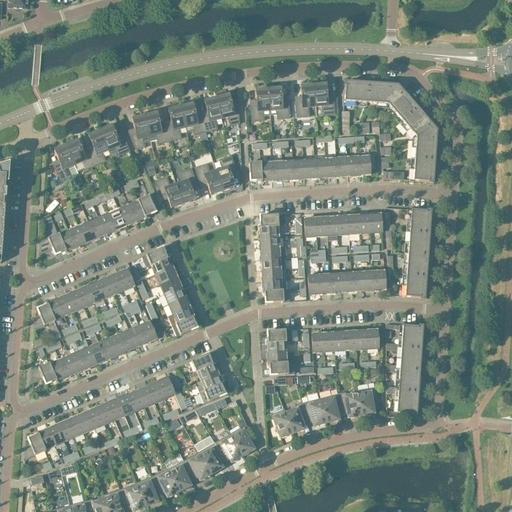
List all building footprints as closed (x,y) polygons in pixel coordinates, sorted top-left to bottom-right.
[(26,11),(26,0),(7,0),(7,10),(26,11)] [(344,96),(343,106),(344,106),(344,103),(354,103),(354,107),(355,107),(355,103),(365,104),(365,108),(367,86),(345,84),(344,96)] [(325,86),(312,87),(314,108),(321,107),(322,117),(334,115),(333,110),(337,110),(336,99),(332,99),(326,100),(326,96),(325,86)] [(367,86),(365,108),(366,108),(366,104),(376,105),(376,109),(377,105),(387,106),(385,109),(396,88),(367,86)] [(307,108),(314,108),(312,87),(300,88),(301,102),(295,103),(296,119),(308,118),(307,108)] [(396,88),(385,109),(385,110),(387,106),(401,122),(398,124),(398,125),(415,110),(404,96),(396,88)] [(267,91),(269,112),(276,111),(277,121),(289,119),(287,104),(280,104),(279,90),(267,91)] [(262,112),(269,112),(267,91),(255,92),(256,106),(250,107),(250,102),(249,102),(251,123),(263,122),(262,112)] [(238,125),(237,104),(236,104),(237,109),(231,110),(228,96),(216,99),(221,119),(227,118),(230,127),(238,125)] [(214,121),(221,119),(216,99),(204,102),(207,116),(201,118),(205,133),(216,130),(214,121)] [(205,133),(201,118),(195,119),(192,105),(180,108),(185,129),(191,127),(194,136),(205,133)] [(178,130),(185,129),(180,108),(167,111),(171,125),(165,127),(169,142),(180,139),(178,130)] [(415,110),(398,125),(399,125),(402,122),(415,138),(411,139),(411,140),(435,132),(415,110)] [(169,142),(165,127),(159,128),(156,114),(143,117),(149,137),(155,136),(157,145),(169,142)] [(142,139),(149,137),(143,117),(131,120),(135,134),(129,136),(127,131),(135,151),(144,148),(142,139)] [(99,132),(107,151),(114,148),(117,157),(129,153),(120,133),(120,134),(122,138),(116,140),(111,127),(99,132)] [(101,154),(107,151),(99,132),(88,137),(93,150),(88,152),(94,167),(105,163),(101,154)] [(410,159),(410,160),(432,161),(435,132),(411,140),(412,140),(415,139),(414,160),(410,159)] [(94,167),(88,152),(82,155),(76,142),(65,147),(73,166),(79,163),(83,172),(94,167)] [(67,168),(73,166),(65,147),(54,151),(59,165),(53,167),(59,182),(71,177),(67,168)] [(214,168),(222,192),(234,188),(229,174),(235,173),(236,177),(237,177),(230,157),(219,161),(222,170),(215,172),(214,168)] [(357,160),(358,178),(358,177),(369,176),(368,159),(357,160)] [(337,178),(347,178),(346,160),(335,161),(336,179),(337,179),(337,178)] [(358,178),(357,160),(346,160),(347,178),(358,177),(358,178)] [(409,181),(409,182),(431,183),(432,161),(410,160),(414,160),(412,181),(409,181)] [(336,179),(335,161),(324,162),(325,179),(336,178),(336,179)] [(315,180),(325,179),(324,162),(313,163),(314,181),(315,181),(315,180)] [(293,181),(304,180),(302,163),(292,164),(293,182),(293,181)] [(314,181),(313,163),(302,163),(304,180),(314,180),(314,181)] [(260,184),(261,184),(259,164),(248,164),(249,183),(260,182),(260,184)] [(271,183),(270,165),(260,166),(260,164),(259,164),(261,184),(261,183),(271,183)] [(293,182),(292,164),(281,165),(282,182),(293,181),(293,182)] [(222,192),(214,168),(213,168),(215,172),(209,174),(206,165),(194,169),(201,189),(200,184),(205,182),(210,196),(222,192)] [(273,182),(282,182),(281,165),(270,165),(271,183),(272,183),(273,184),(273,182)] [(174,181),(182,205),(194,202),(189,188),(195,186),(197,190),(190,171),(179,174),(182,183),(176,186),(174,181)] [(182,205),(174,181),(175,186),(169,188),(166,179),(154,183),(161,202),(160,198),(166,196),(170,209),(182,205)] [(130,184),(132,190),(138,187),(136,182),(130,184)] [(126,192),(132,190),(130,184),(123,187),(123,188),(124,187),(126,192)] [(110,193),(112,199),(118,196),(116,191),(117,190),(110,193)] [(106,201),(112,199),(110,193),(103,196),(104,196),(106,201)] [(137,201),(145,220),(146,220),(145,218),(155,214),(147,197),(137,201)] [(90,201),(92,207),(98,204),(96,199),(97,199),(97,198),(90,201)] [(65,201),(59,204),(62,210),(68,208),(65,201)] [(86,210),(92,207),(90,201),(83,204),(83,205),(84,204),(86,210)] [(145,221),(145,220),(137,201),(136,202),(137,203),(128,207),(135,225),(135,224),(135,223),(144,220),(145,221)] [(70,210),(72,216),(78,213),(76,208),(77,207),(70,210)] [(135,225),(128,207),(118,211),(125,228),(135,224),(135,225)] [(66,218),(72,216),(70,210),(63,213),(64,213),(66,218)] [(115,232),(125,228),(118,211),(108,215),(115,233),(116,233),(115,232)] [(405,233),(409,234),(427,235),(428,224),(429,213),(406,211),(406,212),(410,212),(409,223),(409,233),(405,233)] [(56,222),(62,220),(60,214),(53,217),(54,217),(56,222)] [(115,233),(108,215),(98,219),(105,236),(115,232),(115,233)] [(359,235),(370,235),(368,215),(368,216),(358,217),(359,235)] [(368,215),(370,235),(381,234),(380,216),(369,216),(369,215),(368,215)] [(46,225),(52,222),(49,216),(42,219),(43,218),(46,225)] [(257,229),(278,228),(277,216),(259,217),(259,228),(257,228),(257,229)] [(337,237),(348,236),(347,217),(347,218),(336,218),(337,237)] [(359,235),(358,217),(347,218),(347,217),(348,236),(359,235)] [(316,238),(326,237),(325,218),(325,219),(315,220),(315,219),(314,219),(316,238)] [(337,237),(336,218),(325,219),(325,218),(326,237),(337,237)] [(95,240),(105,236),(98,219),(88,224),(95,242),(95,241),(95,240)] [(304,239),(316,238),(314,219),(314,220),(303,221),(304,239)] [(95,242),(88,224),(78,228),(85,245),(95,241),(95,242)] [(75,249),(85,245),(78,228),(68,232),(75,250),(76,250),(75,249)] [(258,240),(277,238),(277,228),(278,228),(257,229),(257,230),(258,229),(259,239),(258,239),(258,240)] [(75,250),(68,232),(58,236),(58,235),(57,235),(65,254),(66,254),(66,253),(75,249),(75,250)] [(403,254),(403,255),(407,255),(426,256),(426,246),(427,235),(409,234),(408,244),(407,255),(403,254)] [(65,255),(65,254),(57,235),(40,243),(39,255),(51,250),(54,257),(64,253),(65,255)] [(260,250),(278,249),(277,238),(258,240),(259,240),(260,250)] [(162,249),(140,258),(145,269),(149,267),(168,259),(168,258),(166,259),(165,256),(162,249)] [(259,261),(279,260),(278,249),(260,250),(260,261),(259,261)] [(402,276),(406,277),(424,278),(425,267),(426,256),(407,255),(406,266),(406,276),(402,276)] [(155,276),(173,268),(172,269),(168,260),(169,259),(168,259),(149,267),(150,267),(151,267),(155,276)] [(284,270),(284,260),(279,260),(259,261),(260,261),(261,272),(279,271),(284,270)] [(131,274),(137,272),(134,266),(128,268),(131,274)] [(159,286),(176,279),(172,269),(173,269),(173,268),(155,276),(159,286)] [(133,288),(127,272),(126,271),(116,275),(116,274),(115,274),(123,292),(133,288)] [(261,283),(280,282),(279,271),(261,272),(262,283),(261,283)] [(137,272),(131,274),(134,282),(134,281),(139,278),(137,272)] [(373,293),(372,273),(361,274),(362,292),(373,292),(373,293)] [(372,273),(373,293),(373,292),(385,291),(383,273),(372,273)] [(113,296),(123,292),(115,274),(116,275),(106,279),(113,296)] [(352,293),(362,292),(361,274),(350,275),(352,294),(352,293)] [(352,294),(350,275),(340,276),(341,294),(351,293),(352,294)] [(330,296),(329,276),(318,277),(319,296),(320,296),(320,295),(330,295),(330,296)] [(330,295),(341,294),(340,276),(329,276),(330,296),(330,295)] [(319,296),(318,277),(307,278),(308,296),(319,295),(319,296)] [(400,297),(400,298),(423,300),(423,289),(424,278),(406,277),(405,287),(404,298),(400,297)] [(103,301),(113,296),(106,279),(96,284),(96,283),(95,283),(103,301)] [(163,296),(181,288),(180,289),(176,279),(159,286),(163,296)] [(261,294),(282,292),(286,292),(285,281),(280,282),(261,283),(262,283),(262,293),(261,293),(261,294)] [(93,305),(103,301),(95,283),(96,284),(86,288),(93,305)] [(140,294),(145,292),(142,285),(137,288),(137,287),(136,287),(140,294)] [(83,309),(93,305),(86,288),(76,292),(76,291),(75,291),(83,309)] [(167,306),(184,299),(180,289),(181,289),(181,288),(163,296),(167,306)] [(73,313),(83,309),(75,291),(76,292),(66,296),(73,313)] [(145,292),(140,294),(143,302),(142,301),(148,298),(145,292)] [(264,305),(283,304),(282,292),(261,294),(264,294),(264,305)] [(63,318),(73,313),(66,296),(56,301),(56,300),(55,300),(63,318)] [(184,299),(167,306),(172,316),(167,318),(190,308),(189,308),(184,299)] [(54,322),(63,318),(55,300),(56,301),(47,305),(46,304),(54,323),(54,322)] [(131,310),(137,307),(134,302),(128,304),(131,310)] [(33,332),(54,323),(46,304),(45,304),(46,306),(36,310),(39,317),(34,319),(33,332)] [(124,313),(131,310),(128,304),(122,307),(125,312),(124,313)] [(148,314),(154,312),(151,305),(145,308),(145,307),(148,314)] [(131,310),(133,316),(139,313),(137,308),(138,307),(137,307),(131,310)] [(190,308),(167,318),(171,328),(194,318),(193,318),(189,309),(190,308)] [(108,311),(110,317),(117,314),(116,314),(114,309),(108,311)] [(127,318),(133,316),(131,310),(124,313),(125,313),(127,318)] [(103,320),(110,317),(108,311),(102,314),(104,319),(103,320)] [(154,312),(148,314),(151,322),(151,320),(156,318),(154,312)] [(111,320),(114,326),(120,323),(117,318),(119,317),(118,317),(111,320)] [(88,320),(90,326),(97,323),(97,322),(96,323),(94,318),(88,320)] [(176,338),(196,329),(192,320),(194,319),(194,318),(171,328),(176,338)] [(83,329),(90,326),(88,320),(82,323),(84,328),(83,329)] [(108,328),(114,326),(111,320),(104,323),(106,323),(108,328)] [(156,340),(150,325),(149,323),(138,328),(146,346),(146,345),(146,344),(156,340)] [(91,328),(94,334),(100,332),(97,326),(98,326),(98,325),(91,328)] [(156,334),(162,332),(159,325),(154,328),(153,326),(153,327),(156,334)] [(68,329),(70,334),(77,331),(76,331),(74,326),(68,329)] [(401,346),(400,349),(419,350),(420,340),(420,332),(420,331),(420,328),(402,327),(402,331),(401,338),(401,346)] [(88,337),(94,334),(91,328),(84,331),(84,332),(85,331),(88,337)] [(146,346),(138,328),(128,332),(135,349),(145,345),(146,346)] [(63,337),(70,334),(68,329),(62,331),(64,336),(63,337)] [(267,343),(264,343),(265,344),(285,343),(291,342),(290,331),(284,332),(266,333),(267,343)] [(355,351),(366,351),(365,331),(365,332),(354,333),(355,351)] [(365,331),(366,351),(378,350),(376,332),(365,332),(365,331)] [(53,341),(60,338),(57,332),(51,334),(54,341),(53,341)] [(126,353),(135,349),(128,332),(118,336),(126,354),(126,353)] [(162,332),(156,334),(159,340),(165,338),(162,332)] [(334,353),(345,352),(343,333),(343,334),(333,334),(334,353)] [(355,351),(354,333),(344,334),(344,333),(343,333),(345,352),(355,351)] [(71,337),(74,343),(80,340),(77,335),(78,334),(71,337)] [(312,354),(323,353),(322,334),(322,335),(311,336),(312,354)] [(334,353),(333,334),(322,335),(322,334),(323,353),(334,353)] [(126,354),(118,336),(108,340),(115,357),(125,353),(126,354)] [(68,345),(74,343),(71,337),(64,340),(65,340),(68,345)] [(32,350),(45,345),(42,339),(32,343),(32,350)] [(106,362),(115,357),(108,340),(98,345),(106,363),(106,362)] [(51,345),(54,351),(60,349),(57,343),(59,343),(58,342),(51,345)] [(265,355),(285,354),(284,344),(285,343),(265,344),(265,345),(266,345),(266,355),(265,355)] [(48,354),(54,351),(51,345),(44,348),(44,349),(46,348),(48,354)] [(106,363),(98,345),(88,349),(95,366),(105,362),(106,363)] [(86,370),(95,366),(88,349),(78,353),(86,371),(86,370)] [(399,367),(399,371),(417,372),(418,361),(419,350),(400,349),(400,352),(400,360),(399,367)] [(38,359),(44,356),(42,350),(36,352),(38,359)] [(86,371),(78,353),(68,357),(76,374),(85,370),(86,371)] [(266,366),(287,364),(286,364),(285,364),(285,354),(265,355),(266,355),(267,365),(266,365),(266,366)] [(195,373),(214,365),(213,364),(211,365),(207,355),(190,362),(195,373)] [(66,378),(76,374),(68,357),(58,362),(66,380),(66,379),(66,378)] [(66,380),(58,362),(49,366),(49,365),(48,365),(56,384),(57,384),(56,383),(65,379),(66,380)] [(287,364),(266,366),(266,367),(268,367),(269,377),(287,376),(293,375),(292,364),(287,364)] [(55,384),(56,384),(48,365),(30,372),(29,385),(42,379),(45,386),(54,382),(55,384)] [(195,373),(196,373),(200,382),(194,385),(218,375),(218,374),(217,375),(213,366),(214,365),(195,373)] [(398,389),(397,392),(416,393),(417,383),(417,372),(399,371),(399,374),(398,381),(398,389)] [(171,383),(177,380),(174,374),(169,376),(168,375),(171,383)] [(218,375),(194,385),(199,395),(222,385),(222,384),(221,384),(217,375),(218,375)] [(174,396),(169,384),(167,379),(156,383),(156,382),(163,400),(174,396)] [(177,380),(171,383),(175,390),(174,389),(180,387),(177,380)] [(153,405),(163,400),(156,382),(155,383),(156,384),(146,388),(146,387),(153,405)] [(203,405),(208,403),(224,396),(220,386),(222,385),(199,395),(203,405)] [(143,409),(153,405),(146,387),(146,388),(136,392),(143,409)] [(356,392),(360,416),(373,414),(372,413),(378,412),(374,388),(356,392)] [(134,413),(143,409),(136,392),(126,396),(126,395),(134,413)] [(348,418),(360,416),(356,392),(355,392),(356,396),(346,398),(345,393),(337,395),(342,418),(347,417),(348,418)] [(396,413),(386,412),(386,419),(396,418),(396,414),(411,415),(414,415),(414,413),(415,413),(415,412),(414,412),(415,404),(416,393),(397,392),(397,395),(397,403),(396,413)] [(124,417),(134,413),(126,395),(126,396),(116,400),(124,417)] [(177,404),(183,401),(180,395),(175,397),(174,396),(177,404)] [(337,419),(342,418),(337,395),(319,400),(325,424),(337,421),(337,419)] [(114,422),(124,417),(116,400),(107,405),(106,404),(114,422)] [(212,405),(215,411),(226,406),(223,400),(212,405)] [(313,427),(325,424),(319,400),(301,404),(308,427),(313,425),(313,427)] [(177,404),(180,411),(180,410),(185,408),(183,401),(177,404)] [(104,426),(114,422),(106,404),(106,405),(96,409),(104,426)] [(303,429),(308,427),(301,404),(293,407),(295,411),(285,415),(283,410),(283,411),(291,434),(303,430),(303,429)] [(94,430),(104,426),(96,409),(86,413),(86,412),(94,430)] [(169,413),(171,419),(178,416),(178,415),(177,416),(175,411),(169,413)] [(279,439),(291,434),(283,411),(271,415),(279,439)] [(84,434),(94,430),(86,412),(86,413),(76,417),(84,434)] [(164,422),(171,419),(169,413),(163,416),(165,421),(164,421),(164,422)] [(191,414),(182,417),(185,422),(193,419),(191,414)] [(74,439),(84,434),(76,417),(67,422),(66,421),(74,439)] [(149,422),(151,427),(158,424),(157,424),(155,419),(149,422)] [(64,443),(74,439),(66,421),(66,422),(56,426),(64,443)] [(144,430),(151,427),(149,422),(143,424),(145,430),(144,430)] [(54,447),(64,443),(56,426),(47,430),(46,429),(54,447)] [(129,430),(131,436),(138,433),(137,433),(135,428),(129,430)] [(44,451),(54,447),(46,429),(46,430),(37,434),(37,433),(36,433),(44,452),(45,452),(44,451)] [(229,435),(242,457),(252,450),(240,429),(229,435)] [(124,439),(131,436),(129,430),(123,433),(125,438),(124,439)] [(24,461),(44,452),(36,433),(35,434),(36,436),(27,440),(30,447),(25,449),(24,461)] [(231,463),(242,457),(229,435),(213,444),(224,463),(229,460),(231,463)] [(113,447),(120,444),(119,444),(118,444),(116,439),(110,441),(113,447)] [(105,450),(113,447),(110,441),(104,444),(106,449),(105,450)] [(89,447),(91,453),(98,450),(98,449),(97,450),(95,444),(89,447)] [(219,465),(224,463),(213,444),(198,453),(210,475),(221,469),(219,465)] [(84,456),(91,453),(89,447),(83,450),(85,455),(84,455),(84,456)] [(69,455),(72,461),(78,458),(77,458),(75,453),(69,455)] [(199,481),(210,475),(198,453),(182,462),(193,481),(197,478),(199,481)] [(64,464),(72,461),(69,455),(63,458),(65,464),(64,464)] [(54,468),(62,465),(59,460),(53,462),(55,468),(54,468)] [(187,484),(193,481),(182,462),(167,470),(178,492),(189,487),(187,484)] [(44,473),(52,470),(49,463),(43,465),(45,472),(44,472),(44,473)] [(167,498),(178,492),(167,470),(151,478),(160,497),(165,495),(167,498)] [(31,486),(43,484),(41,477),(30,480),(31,486)] [(155,499),(160,497),(151,478),(135,484),(145,508),(156,503),(155,499)] [(132,511),(133,511),(145,508),(135,484),(134,485),(136,489),(126,493),(125,489),(119,491),(126,511),(132,509),(132,511)] [(123,511),(126,511),(119,491),(102,497),(107,511),(123,511)] [(107,511),(102,497),(101,497),(103,501),(93,504),(91,500),(86,502),(88,511),(107,511)] [(88,511),(86,502),(80,504),(81,508),(71,511),(69,507),(70,511),(88,511)]
